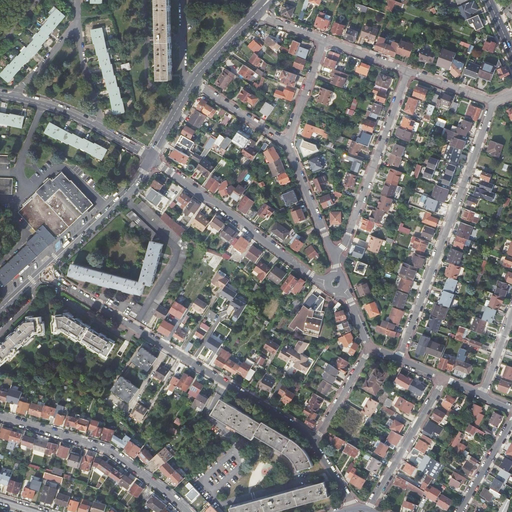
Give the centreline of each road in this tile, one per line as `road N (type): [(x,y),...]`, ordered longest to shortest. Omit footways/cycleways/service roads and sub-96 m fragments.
road 1 (residential): [(318,440),(44,268)]
road 2 (unclassified): [(493,101),(398,359)]
road 3 (residential): [(150,157),(325,282)]
road 4 (residential): [(0,415),(109,449),(188,511)]
road 5 (unclassified): [(409,71),(336,264)]
road 6 (secondary): [(44,268),(128,189),(150,157)]
road 7 (unclassified): [(366,509),(445,379)]
road 8 (residential): [(287,143),(336,264)]
